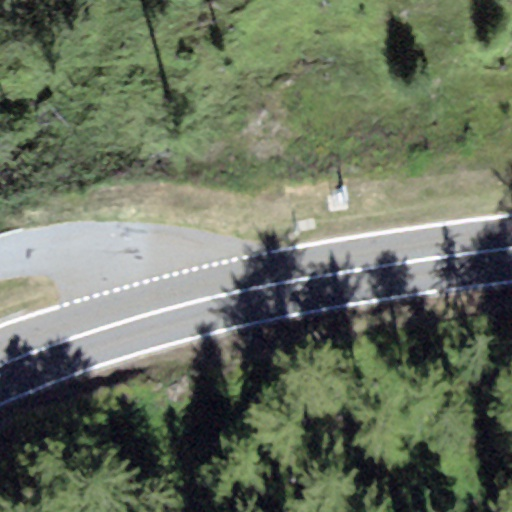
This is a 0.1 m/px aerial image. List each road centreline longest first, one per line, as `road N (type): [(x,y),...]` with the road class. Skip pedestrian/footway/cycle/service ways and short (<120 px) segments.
road 1 (primary): [(511,248),(184,302),(0,364)]
road 2 (track): [(184,302),(140,242),(0,270)]
